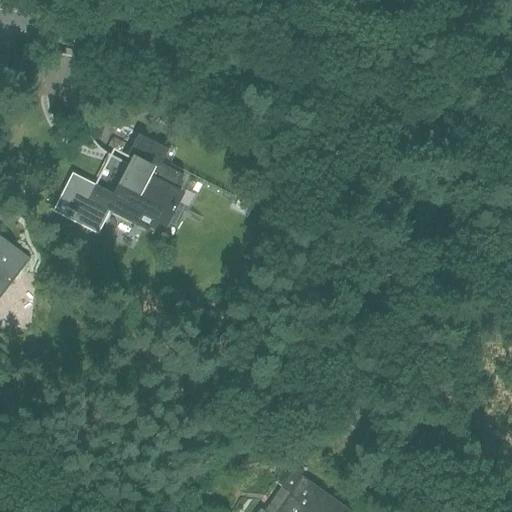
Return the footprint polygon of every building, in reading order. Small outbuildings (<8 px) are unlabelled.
[(261,8),(238,1),(234,13),(256,20),(261,8)] [(72,173),(54,209),(97,231),(108,209),(139,225),(154,232),(159,220),(168,225),(185,190),(176,186),(182,174),(179,173),(179,172),(161,163),(169,149),(161,145),(139,134),(128,156),(139,161),(135,169),(132,167),(117,195),(96,184),(72,173)] [(250,200),(240,195),(234,206),(245,211),(250,200)] [(30,258),(0,234),(0,284),(5,278),(11,283),(24,265),(24,266),(30,258)] [(342,414),(385,437),(395,418),(379,410),(375,417),(365,411),(370,401),(354,393),(342,414)] [(354,511),(302,474),(301,475),(294,469),(281,487),(289,492),(274,511),(267,511),(261,507),(257,511),(354,511)]
